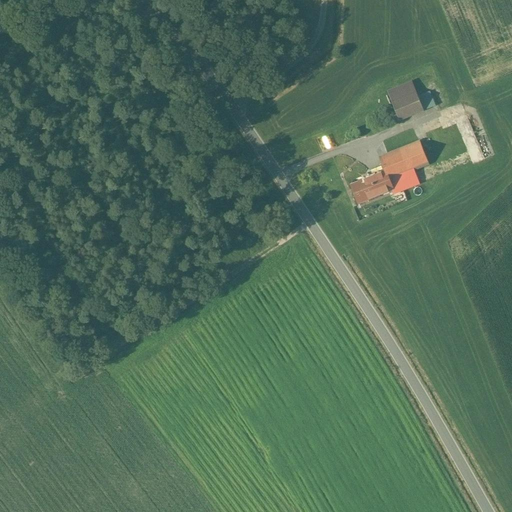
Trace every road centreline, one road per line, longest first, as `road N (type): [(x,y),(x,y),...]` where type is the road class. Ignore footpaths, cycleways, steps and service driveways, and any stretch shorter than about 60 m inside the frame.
road 1 (tertiary): [(489,511),(409,373),(232,106),(141,0)]
road 2 (track): [(310,222),(67,377)]
road 3 (track): [(232,106),(318,35),(325,0)]
